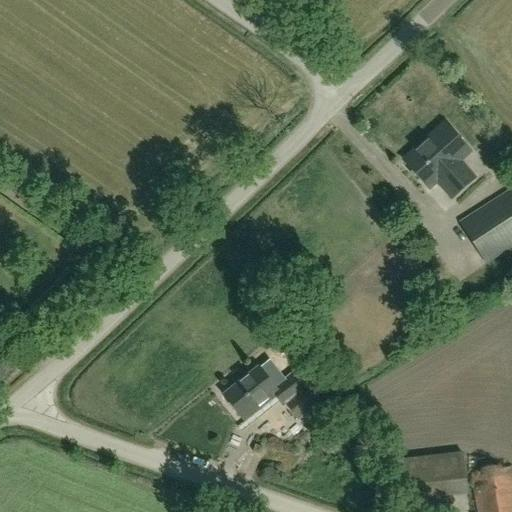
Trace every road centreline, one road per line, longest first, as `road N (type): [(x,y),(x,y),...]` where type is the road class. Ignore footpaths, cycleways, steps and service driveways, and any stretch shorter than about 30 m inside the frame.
road 1 (unclassified): [(17,403),(346,92)]
road 2 (unclassified): [(17,403),(61,427),(301,511)]
road 3 (unclassified): [(346,92),(217,0)]
road 4 (unclassified): [(346,92),(443,0)]
